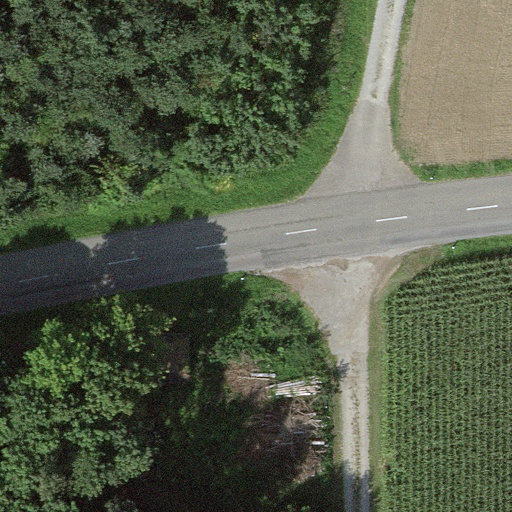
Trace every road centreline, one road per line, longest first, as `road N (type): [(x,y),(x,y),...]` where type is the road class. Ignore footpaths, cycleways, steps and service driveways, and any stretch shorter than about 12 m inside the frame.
road 1 (tertiary): [(511,215),(0,297)]
road 2 (track): [(362,234),(365,511)]
road 3 (track): [(362,234),(407,0)]
